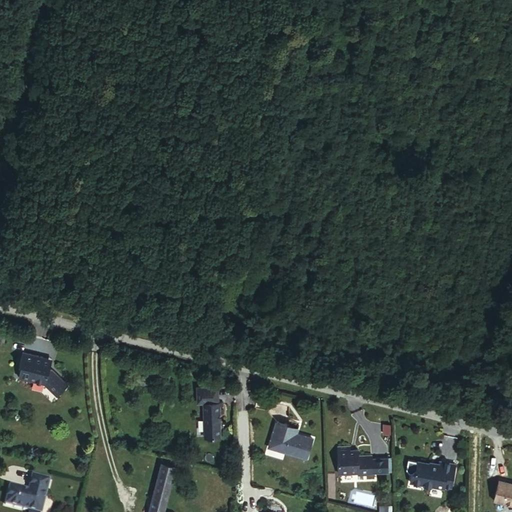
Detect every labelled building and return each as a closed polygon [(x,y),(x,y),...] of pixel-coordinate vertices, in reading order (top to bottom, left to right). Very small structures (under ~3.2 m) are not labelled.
[(50,364),(42,362),(42,361),(43,361),(43,360),(43,359),(43,358),(42,358),(42,357),(42,356),(41,356),(22,351),(19,363),(21,364),(18,376),(44,383),(56,395),(67,384),(51,369),(49,369),(50,364)] [(197,403),(203,402),(218,402),(217,387),(196,388),(197,403)] [(218,402),(203,402),(205,438),(220,438),(219,430),(221,426),(220,418),(218,418),(219,414),(223,413),(222,402),(218,402)] [(283,429),(285,424),(275,421),(267,446),(305,457),(311,438),(294,433),(283,429)] [(296,428),(285,424),(283,429),(294,433),(296,428)] [(348,446),(336,446),(337,472),(357,471),(357,473),(371,473),(370,457),(370,455),(357,455),(357,448),(348,449),(348,446)] [(387,456),(370,457),(371,472),(387,471),(387,456)] [(428,461),(417,459),(415,467),(410,470),(408,480),(420,483),(422,485),(428,487),(431,485),(441,487),(442,485),(449,486),(454,463),(438,460),(436,465),(429,463),(428,461)] [(168,493),(170,483),(175,465),(161,462),(150,505),(164,508),(168,493)] [(27,490),(8,485),(3,505),(32,511),(40,511),(48,480),(30,475),(27,490)] [(491,499),(511,503),(511,482),(496,479),(491,499)] [(178,485),(170,483),(168,493),(176,496),(178,485)] [(171,511),(176,496),(168,493),(164,508),(150,505),(147,511),(171,511)]
